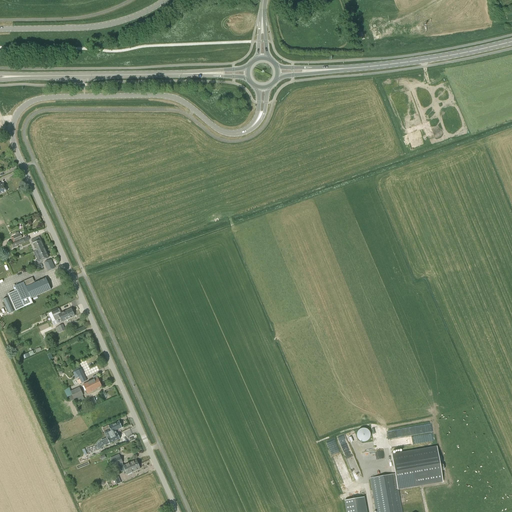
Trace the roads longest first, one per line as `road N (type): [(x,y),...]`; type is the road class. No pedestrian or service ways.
road 1 (tertiary): [(177,511),(13,145),(13,122),(23,106),(44,97),(127,95),(175,98),(223,132),(255,122)]
road 2 (primary): [(341,68),(511,41)]
road 3 (unclassified): [(165,0),(102,25),(0,29)]
road 4 (primary): [(179,74),(28,76)]
